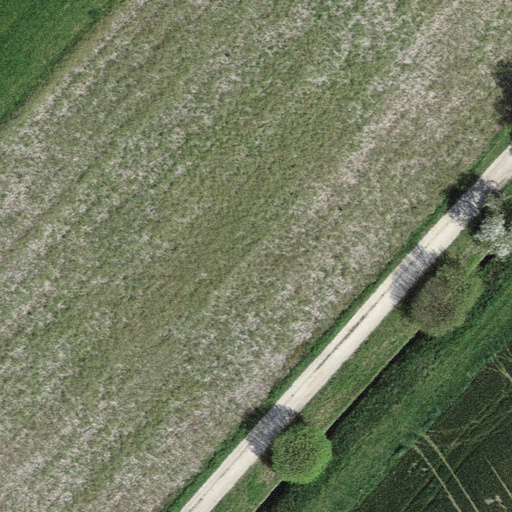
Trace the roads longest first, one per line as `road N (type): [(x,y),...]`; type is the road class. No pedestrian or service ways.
road 1 (track): [(189,511),(511,154)]
road 2 (track): [(360,511),(511,341)]
